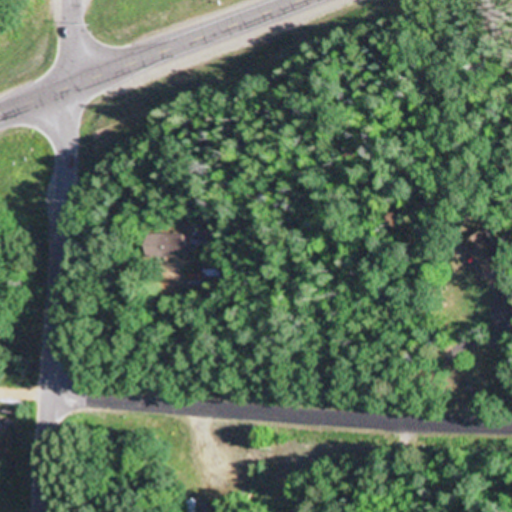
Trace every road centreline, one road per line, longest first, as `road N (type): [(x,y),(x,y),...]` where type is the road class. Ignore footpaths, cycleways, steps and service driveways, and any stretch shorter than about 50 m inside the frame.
road 1 (residential): [(52,397),(511,429)]
road 2 (track): [(0,165),(62,149),(398,0)]
road 3 (residential): [(47,511),(65,88)]
road 4 (primary): [(282,0),(0,109)]
